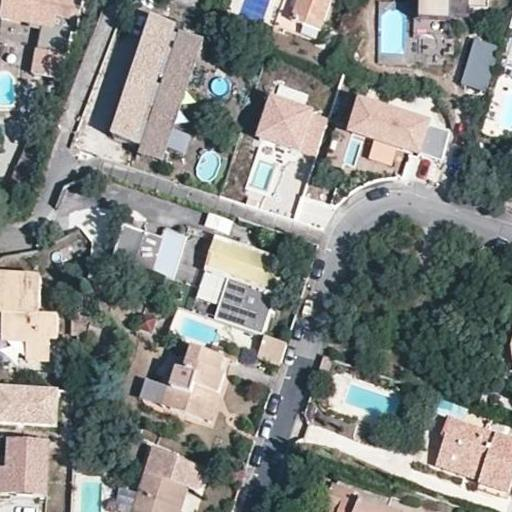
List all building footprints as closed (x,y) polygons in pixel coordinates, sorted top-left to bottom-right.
[(51,0),(0,0),(0,16),(53,32),(63,4),(51,0)] [(304,0),(290,0),(277,33),(316,48),(320,37),(294,27),(304,0)] [(335,0),(304,0),(294,27),(320,37),(335,0)] [(419,0),(419,17),(467,20),(468,11),(486,12),(486,0),(419,0)] [(134,149),(156,156),(194,43),(172,36),(171,38),(162,35),(165,29),(144,22),(142,27),(137,25),(125,63),(129,65),(119,97),(112,94),(100,131),(107,133),(105,139),(134,149)] [(462,92),(485,99),(499,53),(476,46),(462,92)] [(330,116),(274,98),(260,142),(317,160),(330,116)] [(440,164),(449,135),(361,109),(352,139),(440,164)] [(0,186),(0,195),(19,202),(43,145),(19,137),(0,186)] [(154,164),(156,156),(134,149),(132,157),(154,164)] [(206,227),(227,232),(230,218),(209,214),(206,227)] [(151,274),(163,240),(146,234),(134,268),(151,274)] [(219,321),(267,337),(289,260),(227,241),(216,275),(231,280),(219,321)] [(40,286),(0,284),(0,359),(48,362),(49,345),(57,345),(58,322),(39,321),(40,286)] [(289,347),(290,346),(267,337),(262,355),(283,363),(289,347)] [(217,350),(213,359),(233,366),(237,357),(217,350)] [(233,366),(213,359),(197,354),(188,379),(180,376),(173,395),(178,397),(172,413),(205,425),(215,396),(222,399),(233,366)] [(334,360),(324,357),(320,371),(330,375),(334,360)] [(0,423),(54,425),(56,391),(0,388),(0,423)] [(178,397),(173,395),(169,394),(164,410),(172,413),(178,397)] [(212,427),(222,399),(215,396),(205,425),(212,427)] [(451,446),(442,473),(483,486),(480,495),(511,505),(511,500),(511,446),(453,428),(448,445),(451,446)] [(48,441),(9,439),(8,467),(0,467),(0,492),(46,495),(48,441)] [(172,511),(180,483),(192,486),(200,489),(207,465),(154,450),(147,475),(138,507),(144,509),(143,511),(172,511)] [(483,486),(442,473),(440,482),(480,495),(483,486)] [(172,511),(184,511),(192,486),(180,483),(172,511)] [(122,511),(133,511),(136,494),(121,492),(118,511),(122,511)] [(336,507),(349,511),(348,511),(378,511),(363,508),(365,503),(340,496),(336,507)]
